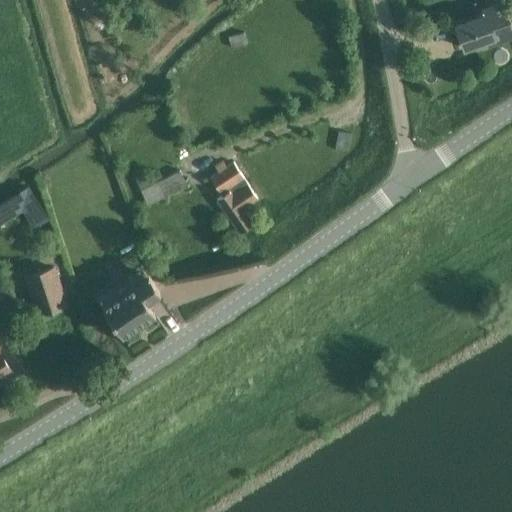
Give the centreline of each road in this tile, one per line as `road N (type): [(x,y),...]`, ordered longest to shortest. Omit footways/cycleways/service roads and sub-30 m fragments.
road 1 (unclassified): [(0,455),(255,293),(412,179)]
road 2 (residential): [(378,0),(412,179)]
road 3 (unclassified): [(412,179),(511,110)]
